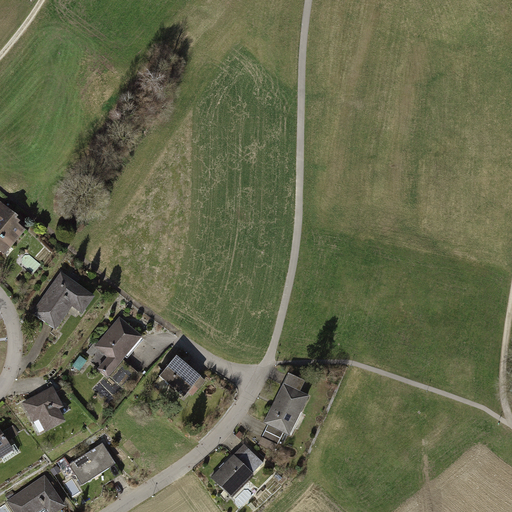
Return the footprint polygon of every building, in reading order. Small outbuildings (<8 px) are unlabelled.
[(17,214),(0,200),(0,251),(5,255),(26,230),(19,223),(17,214)] [(95,295),(61,272),(32,313),(56,330),(72,306),(83,313),(95,295)] [(144,339),(121,318),(95,348),(107,358),(98,368),(110,379),(144,339)] [(203,378),(177,356),(160,377),(185,399),(203,378)] [(309,396),(282,384),(263,424),(268,427),(260,445),(275,451),(283,433),(290,436),(309,396)] [(54,385),(22,402),(33,423),(39,420),(46,432),(66,421),(59,409),(65,406),(54,385)] [(0,426),(0,459),(13,451),(8,442),(19,435),(13,426),(4,433),(0,426)] [(242,444),(210,477),(232,497),(264,464),(242,444)] [(102,445),(70,465),(83,485),(115,465),(102,445)] [(49,474),(8,502),(14,511),(41,511),(46,509),(48,511),(59,511),(70,505),(49,474)]
